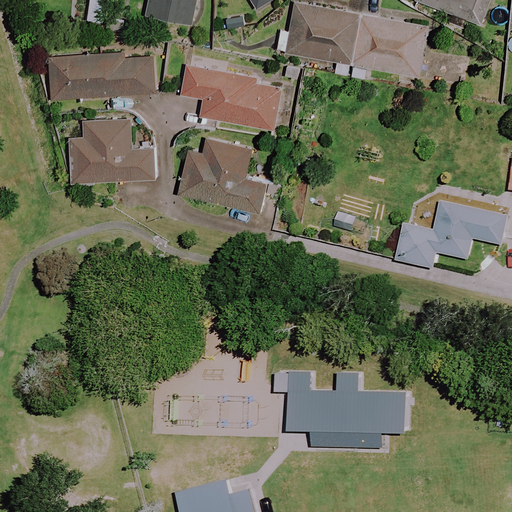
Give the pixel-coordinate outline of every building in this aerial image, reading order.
[(105,0),(89,0),(87,20),(103,22),(105,0)] [(150,0),(148,16),(192,24),(195,0),(150,0)] [(271,0),(251,0),(257,9),(271,0)] [(489,0),(413,0),(480,25),(489,0)] [(351,77),(361,13),(296,2),(287,53),(336,62),(334,74),(351,77)] [(361,13),(351,77),(365,79),(367,68),(419,77),(428,24),(361,13)] [(122,58),(122,53),(50,57),(52,97),(154,92),(153,56),(122,58)] [(255,76),(188,62),(181,94),(204,98),(200,116),(272,132),(282,88),(254,82),(255,76)] [(84,121),(85,140),(70,140),(71,182),(154,179),(153,146),(131,146),(131,119),(84,121)] [(187,148),(183,166),(177,196),(262,213),(268,183),(248,179),(253,151),(206,141),(204,152),(187,148)] [(511,224),(511,212),(446,199),(441,227),(406,220),(398,258),(439,266),(442,251),(473,257),(477,237),(508,243),(511,224)] [(332,212),(312,205),(308,218),(329,224),(332,212)]
